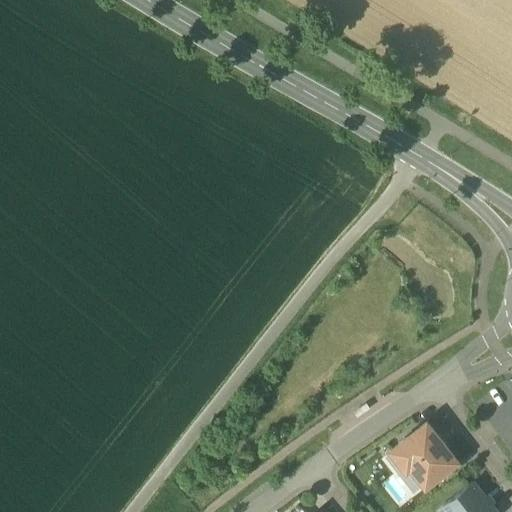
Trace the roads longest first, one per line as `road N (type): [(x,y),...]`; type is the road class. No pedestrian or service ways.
road 1 (track): [(415,154),(133,511)]
road 2 (tertiary): [(511,230),(415,154),(146,0)]
road 3 (residential): [(440,385),(315,470)]
